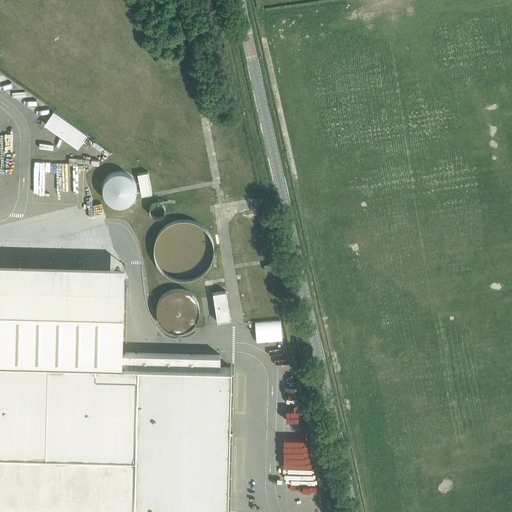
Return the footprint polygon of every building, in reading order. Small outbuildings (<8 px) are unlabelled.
[(87,134),(76,126),(54,111),(47,122),(80,145),(87,134)] [(137,188),(138,184),(137,180),(136,178),(135,175),(132,172),(130,170),(127,168),(124,167),(120,167),(117,167),(114,168),(110,169),(108,171),(106,174),(104,177),(103,180),(102,184),(102,187),(103,191),(105,194),(107,197),(110,199),(112,200),(115,202),(119,202),(122,202),(126,201),(130,199),(132,197),(135,194),(136,192),(137,188)] [(152,193),(148,172),(138,174),(142,195),(152,193)] [(213,251),(213,245),(213,240),(211,234),(209,230),(205,225),(200,221),(196,219),(190,217),(186,217),(181,217),(175,218),(169,221),(165,224),(161,229),(159,233),(157,238),(156,245),(157,250),(158,255),(161,261),(164,265),(168,268),(173,271),(178,273),(184,274),(189,273),(194,272),(200,269),(205,265),(208,261),(211,256),(213,251)] [(196,315),(196,311),(195,307),(194,303),(193,300),(190,296),(186,293),(183,291),(179,290),(176,290),(172,290),(167,291),(163,293),(160,296),(158,298),(155,302),(154,306),(153,311),(154,315),(155,318),(156,322),(159,325),(162,328),(166,330),(170,332),(173,332),(177,332),(183,331),(186,329),(189,326),(192,323),(194,319),(196,315)] [(230,319),(226,291),(213,293),(217,321),(230,319)] [(284,320),(256,321),(257,341),(285,340),(284,320)] [(0,511),(228,511),(231,367),(220,367),(220,355),(122,352),(122,365),(0,361),(0,511)]
